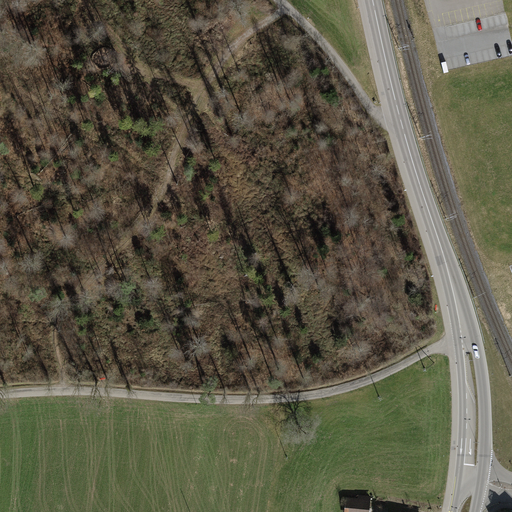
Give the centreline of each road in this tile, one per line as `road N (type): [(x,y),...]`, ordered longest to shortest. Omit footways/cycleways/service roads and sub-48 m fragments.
road 1 (unclassified): [(0,394),(300,396),(362,382),(465,332)]
road 2 (track): [(286,6),(226,57),(187,122),(155,208),(62,313),(56,338),(66,391)]
road 3 (tertiary): [(465,332),(403,129)]
road 4 (residential): [(403,129),(372,111),(279,0)]
road 5 (tertiary): [(481,481),(480,362),(465,332)]
road 6 (tertiary): [(465,332),(460,478)]
road 7 (tertiary): [(403,129),(372,0)]
